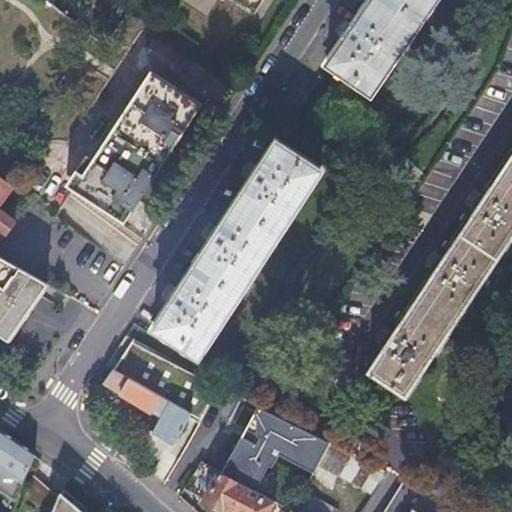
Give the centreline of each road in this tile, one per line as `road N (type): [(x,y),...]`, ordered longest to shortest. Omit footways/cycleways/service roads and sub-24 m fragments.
road 1 (residential): [(42,432),(322,0)]
road 2 (residential): [(42,432),(150,511)]
